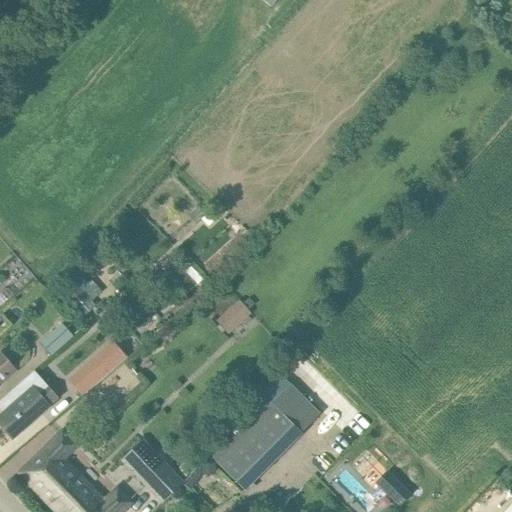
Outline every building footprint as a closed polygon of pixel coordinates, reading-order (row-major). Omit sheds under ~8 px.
[(181,269),(169,281),(182,294),(194,282),(181,269)] [(71,280),(59,291),(83,317),(95,306),(71,280)] [(239,300),(215,321),(228,334),(240,323),(243,327),(251,320),(248,316),(250,314),(247,310),(254,304),(249,298),(242,304),(239,300)] [(61,324),(40,343),(51,355),(77,332),(70,324),(65,328),(61,324)] [(0,382),(15,369),(0,351),(0,382)] [(98,356),(84,368),(95,381),(109,369),(98,356)] [(0,424),(11,438),(48,407),(39,396),(48,388),(34,371),(11,391),(19,400),(0,416),(0,424)] [(301,432),(272,403),(214,460),(244,490),(301,432)] [(104,497),(66,458),(79,445),(64,429),(18,472),(55,511),(119,511),(132,500),(117,485),(104,497)] [(161,504),(183,482),(157,455),(135,476),(161,504)]
